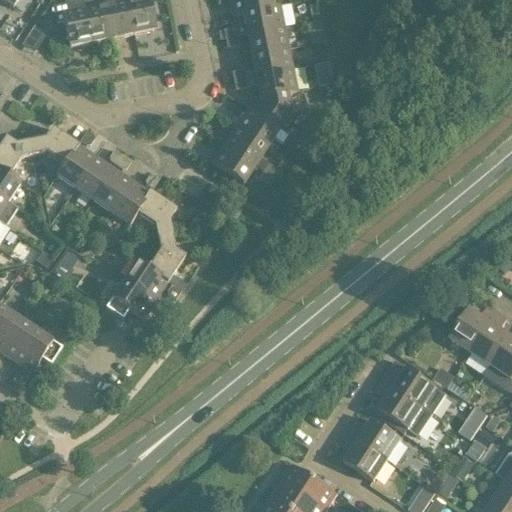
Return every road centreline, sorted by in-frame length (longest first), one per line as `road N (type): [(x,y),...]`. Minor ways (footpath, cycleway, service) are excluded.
road 1 (tertiary): [(168,434),(511,151)]
road 2 (residential): [(393,511),(314,460),(376,364)]
road 3 (residential): [(0,392),(53,428),(122,327)]
road 4 (residential): [(95,117),(144,158),(170,154),(205,94)]
road 5 (tertiary): [(168,434),(58,511)]
